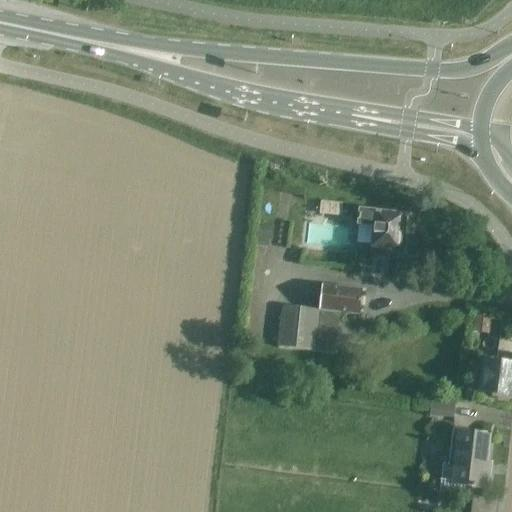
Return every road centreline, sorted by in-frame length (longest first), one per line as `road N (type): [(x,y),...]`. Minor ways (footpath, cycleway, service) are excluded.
road 1 (primary): [(511,45),(449,72),(102,46)]
road 2 (primary): [(102,46),(181,80),(331,114)]
road 3 (primary): [(331,114),(479,154)]
road 4 (primary): [(331,114),(478,133)]
